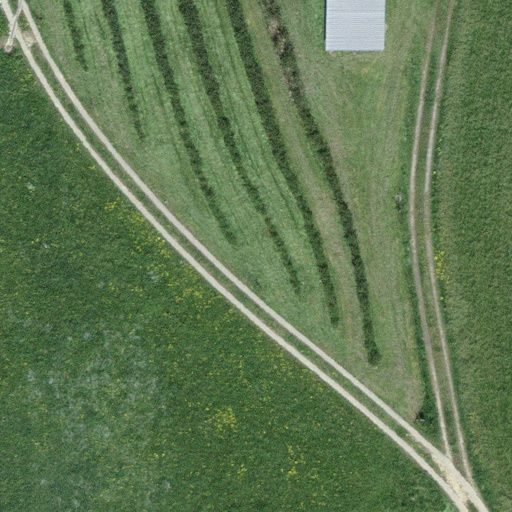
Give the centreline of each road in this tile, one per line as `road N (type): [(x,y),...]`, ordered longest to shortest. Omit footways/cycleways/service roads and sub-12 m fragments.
road 1 (track): [(473,511),(458,489),(233,288),(108,157),(66,104),(11,0)]
road 2 (track): [(458,489),(418,214),(446,0)]
